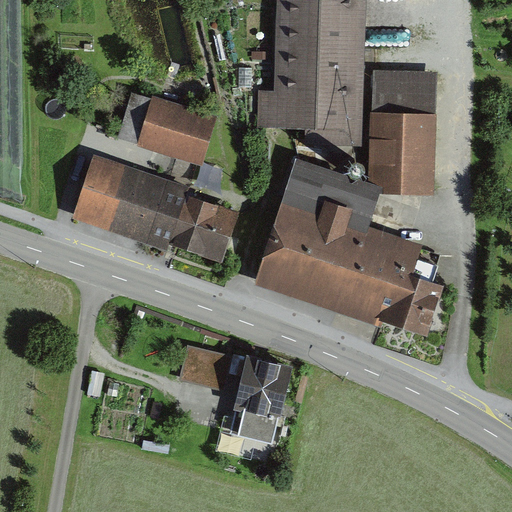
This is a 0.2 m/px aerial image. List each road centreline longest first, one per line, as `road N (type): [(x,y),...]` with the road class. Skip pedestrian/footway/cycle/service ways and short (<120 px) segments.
road 1 (tertiary): [(0,238),(335,357),(511,447)]
road 2 (track): [(448,0),(463,64),(466,281),(454,373),(438,403)]
road 3 (track): [(96,271),(55,511)]
